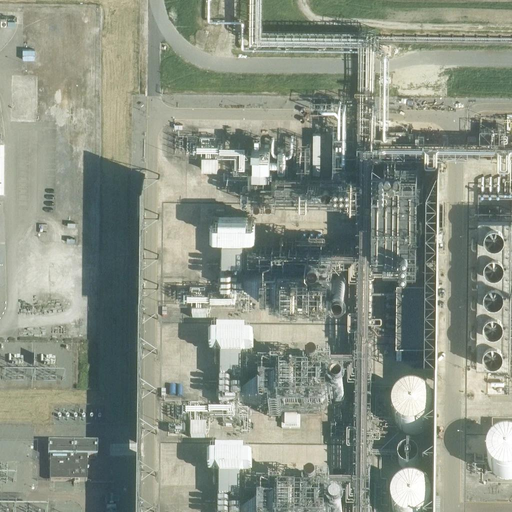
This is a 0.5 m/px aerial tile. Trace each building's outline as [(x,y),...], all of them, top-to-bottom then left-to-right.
[(511,306),(511,212),(485,212),(482,359),(511,360),(511,306)] [(402,338),(434,338),(435,275),(402,275),(402,338)] [(414,397),(410,397),(407,397),(403,399),(399,401),(396,404),(395,406),(393,408),(392,411),(391,414),(391,417),(391,420),(392,423),(393,426),(394,429),(398,433),(400,434),(403,436),(405,437),(409,438),(413,438),(416,437),(419,436),(424,433),(426,431),(428,429),(431,424),(431,421),(432,417),(431,413),(430,410),(428,405),(425,402),(421,399),(418,398),(414,397)] [(50,455),(50,481),(73,481),(73,488),(79,488),(79,481),(88,481),(88,456),(98,456),(98,442),(49,442),(49,455),(50,455)] [(511,448),(508,447),(504,448),(500,449),(497,450),(494,452),(492,455),(490,458),(488,463),(488,466),(488,470),(489,474),(490,477),(493,480),(495,482),(499,484),(502,486),(506,486),(509,486),(511,485),(511,448)] [(417,463),(417,461),(417,457),(416,456),(414,454),(412,452),(410,451),(408,451),(404,452),(403,452),(401,454),(399,457),(398,458),(398,461),(398,464),(400,467),(403,470),(404,470),(407,471),(408,471),(411,470),(414,469),(415,467),(416,465),(417,463)] [(431,511),(432,509),(431,505),(430,501),(428,498),(426,495),(422,492),(418,490),(415,489),(411,489),(407,489),(404,490),(400,492),(397,495),(394,498),(392,502),(391,505),(391,509),(391,511),(431,511)]
